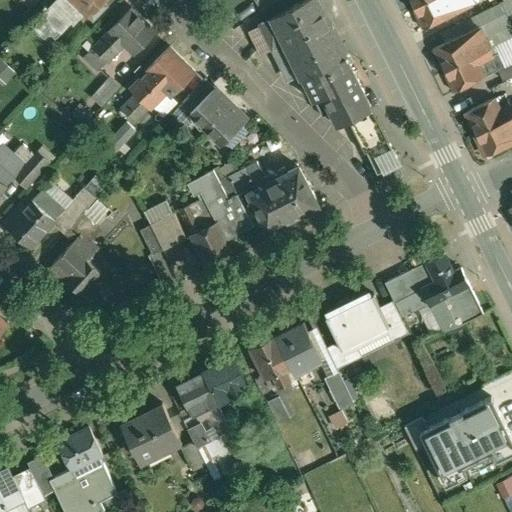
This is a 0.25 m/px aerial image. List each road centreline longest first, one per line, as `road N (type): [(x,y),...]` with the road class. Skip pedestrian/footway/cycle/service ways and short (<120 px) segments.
road 1 (residential): [(386,225),(161,0)]
road 2 (residential): [(107,357),(386,225)]
road 3 (tertiary): [(367,0),(460,189)]
road 4 (residential): [(107,357),(0,265)]
road 5 (residential): [(0,413),(107,357)]
